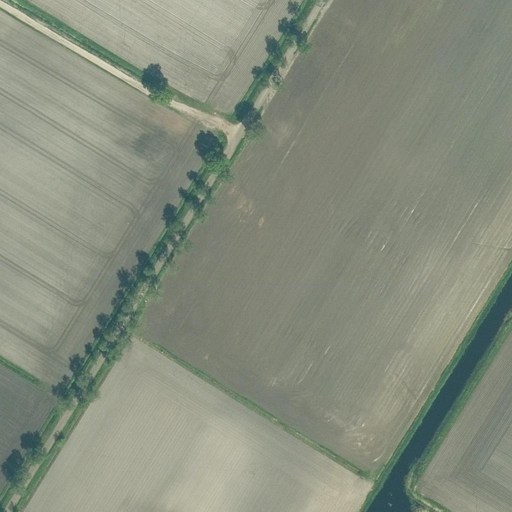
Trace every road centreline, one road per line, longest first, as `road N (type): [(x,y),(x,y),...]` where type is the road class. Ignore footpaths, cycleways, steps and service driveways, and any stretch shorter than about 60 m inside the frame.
road 1 (unclassified): [(5,511),(321,0)]
road 2 (track): [(0,0),(236,137)]
